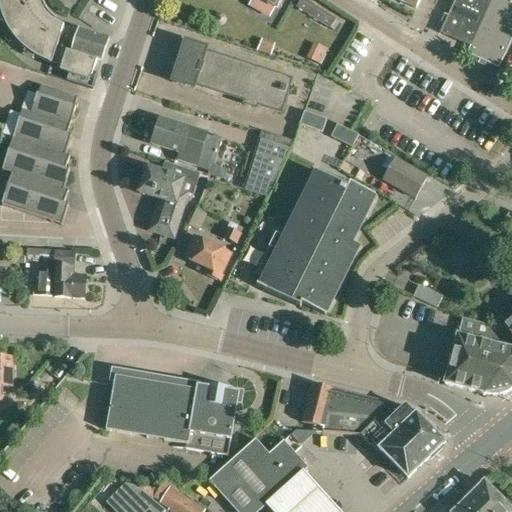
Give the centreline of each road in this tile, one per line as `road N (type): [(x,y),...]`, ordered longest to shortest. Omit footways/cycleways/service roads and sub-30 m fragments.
road 1 (residential): [(144,328),(105,214),(98,153),(145,0)]
road 2 (residential): [(348,373),(366,284),(383,256),(511,158)]
road 3 (tertiary): [(144,328),(348,373)]
road 4 (residential): [(339,0),(511,111)]
road 5 (tertiary): [(348,373),(414,388),(495,443)]
road 6 (tertiary): [(0,326),(144,328)]
